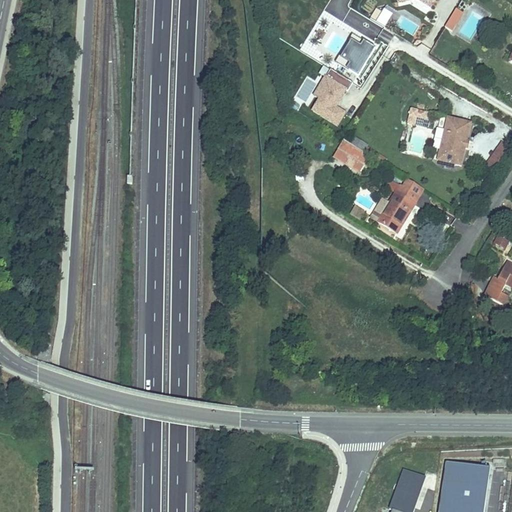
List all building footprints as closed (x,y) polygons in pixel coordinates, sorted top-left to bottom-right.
[(452,32),(464,13),(456,8),(444,27),(452,32)] [(382,9),(378,24),(387,27),(392,12),(382,9)] [(376,49),(352,34),(335,62),(359,77),(376,49)] [(336,100),(340,94),(342,96),(344,91),(346,92),(351,83),(328,71),(313,98),(318,101),(312,113),(337,127),(344,114),(335,109),(339,101),(336,100)] [(407,101),(410,96),(395,85),(391,90),(407,101)] [(471,122),(445,117),(443,129),(449,136),(447,149),(439,155),(438,160),(464,164),(471,122)] [(449,136),(443,129),(439,155),(447,149),(449,136)] [(489,164),(498,169),(509,148),(500,143),(489,164)] [(364,156),(342,145),(332,163),(353,175),(364,156)] [(424,189),(408,181),(402,188),(392,180),(386,187),(395,195),(377,217),(394,232),(423,197),(420,194),(424,189)] [(496,237),(494,246),(507,249),(509,240),(496,237)] [(481,299),(503,308),(508,299),(499,295),(503,286),(511,289),(511,266),(505,263),(496,282),(490,280),(481,299)] [(482,511),(488,469),(445,463),(437,511),(482,511)] [(411,511),(423,479),(402,471),(388,511),(390,511),(411,511)]
